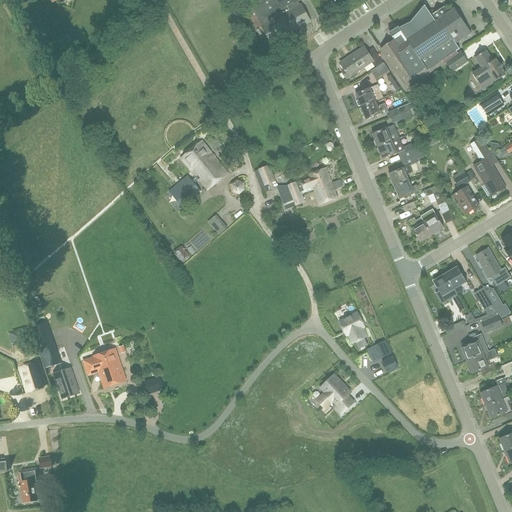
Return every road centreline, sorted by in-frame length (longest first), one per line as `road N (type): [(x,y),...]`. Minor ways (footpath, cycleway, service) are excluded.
road 1 (track): [(0,299),(19,293),(28,275),(224,108),(315,55)]
road 2 (residential): [(0,429),(84,418),(191,440),(213,427),(277,349),(316,324)]
road 3 (residential): [(316,324),(299,266),(256,212),(244,148),(160,0)]
road 4 (residential): [(405,279),(315,55),(399,0)]
road 5 (residential): [(316,324),(414,430),(439,443),(470,437)]
road 6 (residential): [(470,437),(405,279)]
road 7 (residential): [(405,279),(511,212)]
